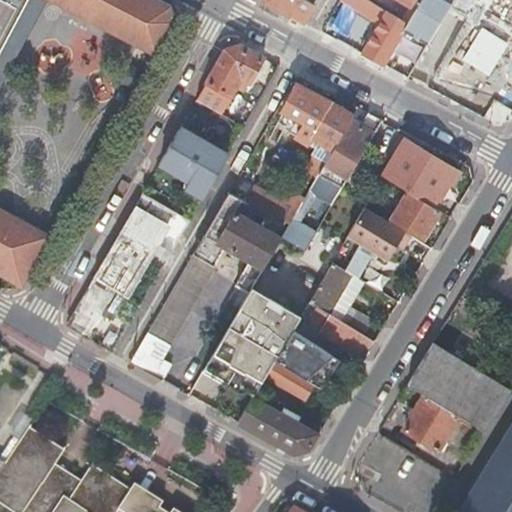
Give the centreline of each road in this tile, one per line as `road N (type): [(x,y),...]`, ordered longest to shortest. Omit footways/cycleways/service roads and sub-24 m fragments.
road 1 (residential): [(227,4),(27,329)]
road 2 (residential): [(105,372),(300,46)]
road 3 (residential): [(309,486),(511,167)]
road 4 (residential): [(300,46),(511,165)]
road 5 (residential): [(273,466),(105,372)]
